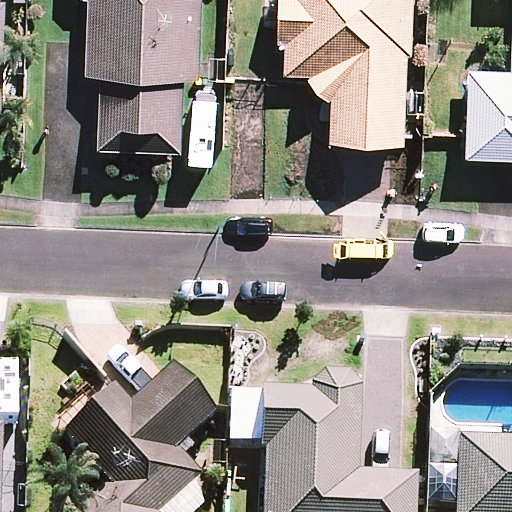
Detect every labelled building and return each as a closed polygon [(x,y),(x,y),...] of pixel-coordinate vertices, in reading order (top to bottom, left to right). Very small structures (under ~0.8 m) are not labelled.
[(0,0),(0,136),(6,137),(11,5),(5,5),(5,0),(0,0)] [(104,82),(102,154),(187,156),(189,83),(205,84),(206,0),(82,0),(86,3),(93,4),(91,82),(104,82)] [(334,148),(410,150),(410,142),(413,61),(417,61),(418,0),(283,0),(282,49),(289,49),(288,80),(312,80),(336,105),(334,148)] [(511,75),(473,74),(471,141),(470,161),(511,162),(511,75)] [(123,399),(67,450),(111,499),(96,511),(177,511),(204,488),(179,462),(217,428),(174,381),(137,414),(123,399)] [(418,511),(420,487),(359,485),(362,401),(351,388),(326,387),(313,399),(313,404),(264,402),(261,463),(268,463),(266,511),(418,511)] [(511,511),(511,451),(462,450),(459,511),(511,511)]
